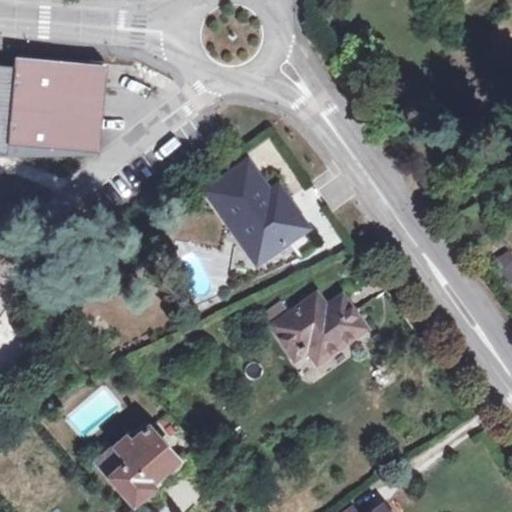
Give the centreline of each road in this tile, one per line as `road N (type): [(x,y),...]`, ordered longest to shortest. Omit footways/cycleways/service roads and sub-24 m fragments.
road 1 (residential): [(511,384),(307,90)]
road 2 (residential): [(0,301),(77,189),(217,79)]
road 3 (residential): [(0,17),(185,36)]
